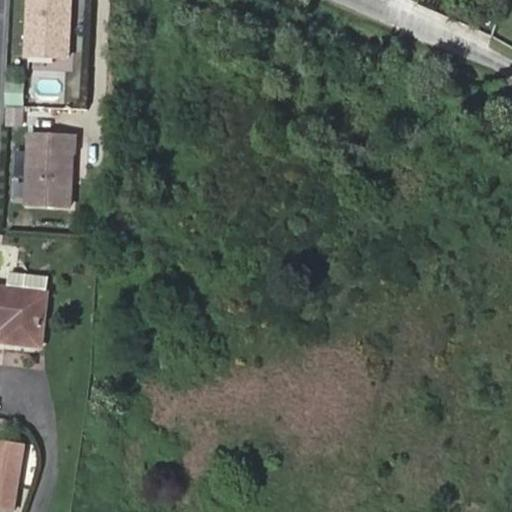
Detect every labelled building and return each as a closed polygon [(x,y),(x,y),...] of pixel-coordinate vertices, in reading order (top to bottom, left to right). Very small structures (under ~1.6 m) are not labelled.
[(71,23),(71,0),(30,0),(28,54),(69,56),(70,38),(65,33),(65,27),(71,23)] [(23,106),(24,93),(9,93),(8,105),(23,106)] [(77,154),(77,136),(33,134),(29,205),(72,207),(72,192),(69,189),(70,168),(73,166),(74,153),(77,154)] [(43,346),(49,294),(0,288),(0,326),(7,327),(5,342),(43,346)] [(0,509),(14,511),(23,463),(7,461),(10,443),(0,441),(0,509)] [(23,463),(26,446),(10,443),(7,461),(23,463)]
